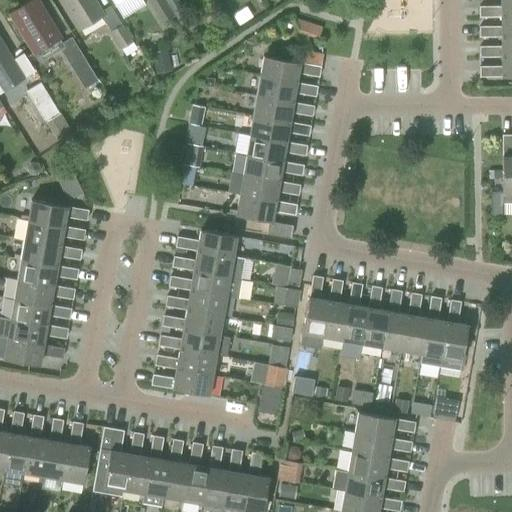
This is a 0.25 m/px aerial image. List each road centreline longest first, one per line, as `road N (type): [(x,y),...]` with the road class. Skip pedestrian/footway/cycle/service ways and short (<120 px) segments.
road 1 (residential): [(511,331),(503,278),(331,245),(323,233),(344,106),(451,106)]
road 2 (residential): [(84,395),(115,222),(149,229),(119,401)]
road 3 (residential): [(245,422),(119,401)]
road 4 (residential): [(429,511),(438,462),(511,461)]
